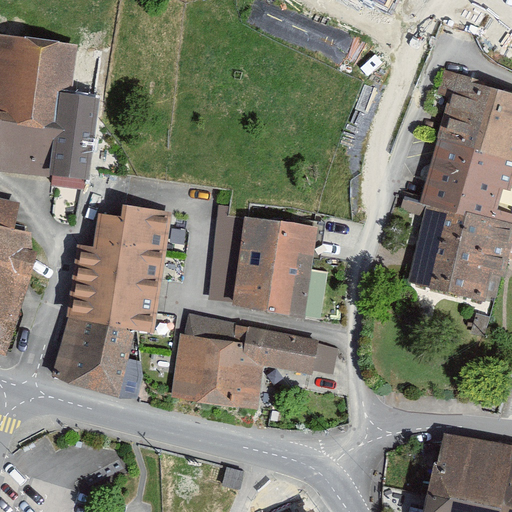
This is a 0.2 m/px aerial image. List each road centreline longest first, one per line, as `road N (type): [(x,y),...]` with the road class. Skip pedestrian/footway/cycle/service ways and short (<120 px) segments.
road 1 (tertiary): [(319,472),(24,387)]
road 2 (residential): [(378,432),(355,380),(360,259),(384,197)]
road 3 (residential): [(384,197),(441,47),(511,81)]
road 4 (residential): [(24,387),(53,307),(55,245),(41,216),(0,181)]
road 5 (residential): [(384,197),(374,162),(380,137),(431,16),(453,0)]
road 6 (residential): [(378,432),(411,425),(511,429)]
